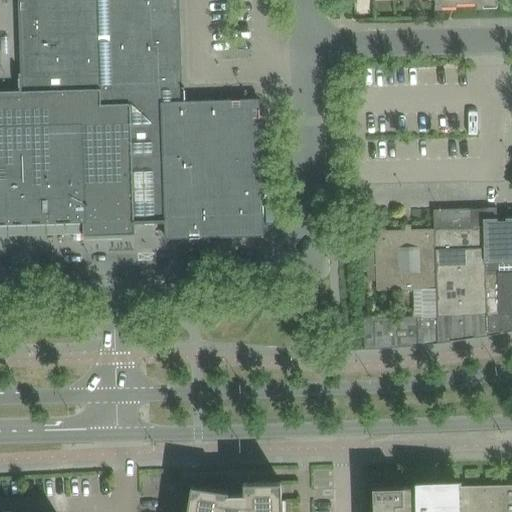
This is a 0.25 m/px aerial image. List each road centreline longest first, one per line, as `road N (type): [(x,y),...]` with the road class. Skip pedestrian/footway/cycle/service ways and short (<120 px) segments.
road 1 (residential): [(306,43),(312,265),(113,271)]
road 2 (tertiary): [(511,372),(345,391),(117,397)]
road 3 (tertiary): [(118,432),(511,422)]
road 4 (residential): [(306,43),(511,39)]
road 5 (residential): [(117,397),(113,271)]
